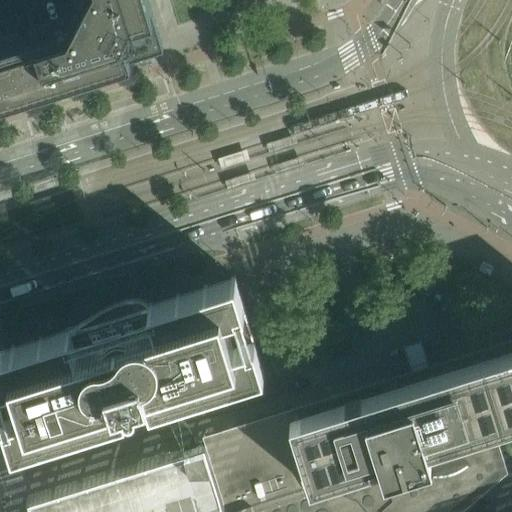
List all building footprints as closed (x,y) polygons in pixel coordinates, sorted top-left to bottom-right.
[(0,0),(0,32),(63,13),(69,0),(0,0)] [(69,0),(63,13),(0,32),(0,91),(161,41),(147,0),(69,0)] [(72,326),(0,349),(0,394),(6,416),(16,447),(130,411),(129,408),(132,407),(135,407),(139,408),(142,407),(146,405),(149,401),(152,400),(153,404),(265,370),(255,338),(245,306),(236,276),(152,302),(149,303),(146,299),(145,298),(143,298),(139,297),(135,297),(130,297),(127,298),(122,299),(114,302),(107,305),(82,321),(76,324),(72,326)] [(457,511),(510,466),(501,437),(511,433),(511,334),(206,430),(208,440),(215,464),(226,499),(229,506),(230,511),(457,511)] [(209,511),(207,505),(226,499),(215,464),(208,440),(187,446),(30,495),(35,511),(209,511)]
